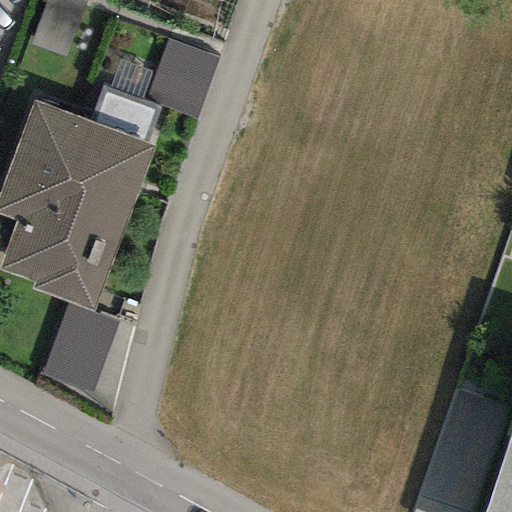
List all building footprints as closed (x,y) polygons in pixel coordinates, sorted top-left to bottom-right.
[(85,0),(42,0),(29,38),(66,52),(85,0)] [(218,53),(167,35),(145,95),(196,114),(218,53)] [(90,109),(31,87),(0,169),(0,204),(1,205),(15,210),(0,249),(0,258),(34,271),(32,278),(91,300),(154,133),(148,131),(159,103),(101,81),(90,109)] [(117,317),(66,299),(39,376),(90,394),(117,317)] [(511,511),(511,404),(475,511),(511,511)]
